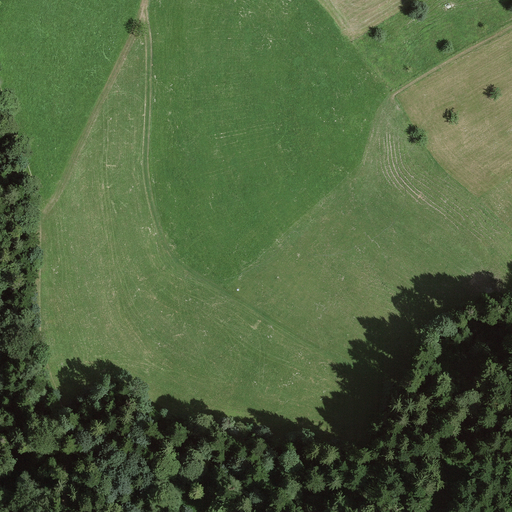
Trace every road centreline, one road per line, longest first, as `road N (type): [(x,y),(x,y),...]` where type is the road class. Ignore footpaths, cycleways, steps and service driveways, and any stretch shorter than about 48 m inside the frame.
road 1 (track): [(146,5),(148,188),(172,258),(188,274),(405,387),(511,431)]
road 2 (track): [(36,218),(59,188),(148,0)]
